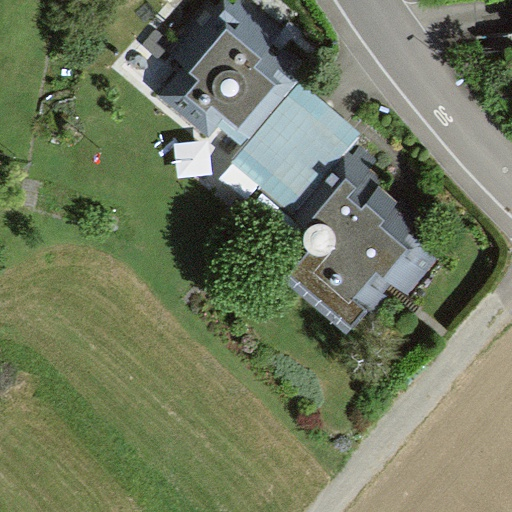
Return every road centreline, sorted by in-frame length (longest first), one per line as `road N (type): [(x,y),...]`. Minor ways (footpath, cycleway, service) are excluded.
road 1 (track): [(511,294),(327,511)]
road 2 (residential): [(368,0),(421,76),(511,170)]
